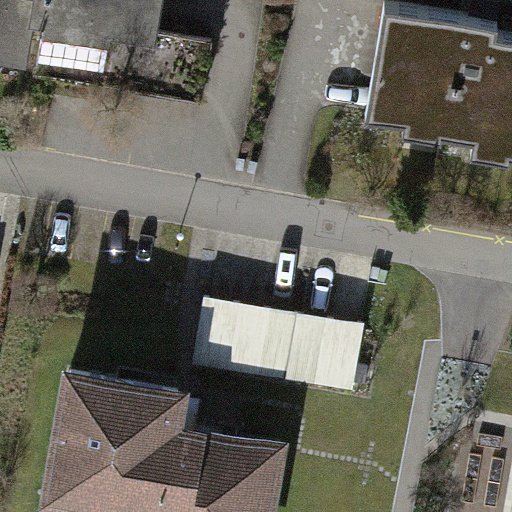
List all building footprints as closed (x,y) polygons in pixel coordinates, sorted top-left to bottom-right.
[(0,0),(0,53),(22,57),(23,48),(44,51),(40,75),(101,84),(108,33),(156,40),(162,0),(0,0)] [(495,20),(386,2),(368,108),(470,125),(466,149),(511,156),(511,42),(492,39),(495,20)] [(362,324),(203,294),(191,358),(350,388),(362,324)] [(178,396),(74,375),(51,483),(165,506),(163,511),(257,511),(271,448),(171,428),(178,396)] [(511,511),(511,471),(503,511),(511,511)]
